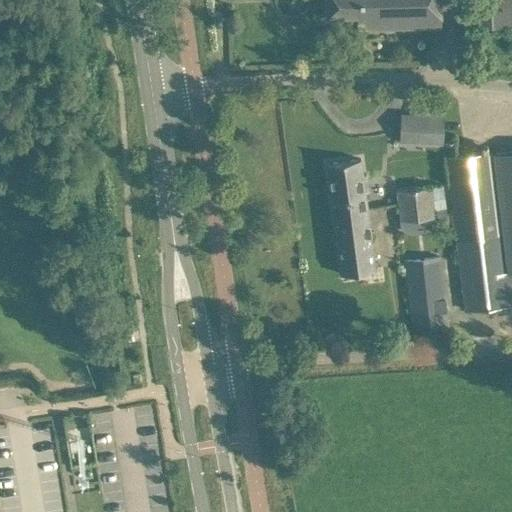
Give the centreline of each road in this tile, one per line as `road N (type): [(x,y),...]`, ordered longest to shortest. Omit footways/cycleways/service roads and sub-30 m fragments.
road 1 (unclassified): [(511,87),(301,78),(153,89)]
road 2 (unclassified): [(511,353),(209,369)]
road 3 (tertiary): [(174,244),(153,89)]
road 4 (tertiary): [(233,511),(209,369)]
road 5 (tertiary): [(178,374),(202,511)]
road 6 (tertiary): [(174,244),(167,305),(178,374)]
road 7 (tertiary): [(209,369),(197,300),(174,244)]
